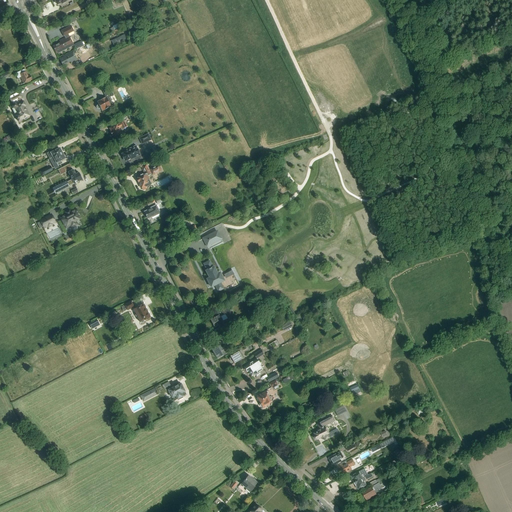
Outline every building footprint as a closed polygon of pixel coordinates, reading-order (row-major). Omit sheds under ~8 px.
[(71,26),(61,31),(64,37),(65,37),(65,38),(59,41),(60,43),(53,46),(57,54),(74,45),(70,38),(68,34),(74,31),(71,26)] [(120,43),(117,37),(103,44),(106,49),(120,43)] [(82,41),(74,44),(76,49),(84,45),(82,41)] [(88,51),(85,45),(80,48),(82,53),(88,51)] [(75,51),(59,59),(63,66),(70,62),(71,63),(77,60),(74,54),(76,53),(75,51)] [(24,70),(15,73),(17,79),(20,77),(23,84),(31,80),(30,76),(27,77),(25,72),(24,70)] [(97,106),(96,107),(97,109),(98,109),(99,109),(100,109),(102,111),(114,105),(113,103),(112,103),(109,98),(114,95),(112,91),(104,95),(106,97),(97,102),(98,104),(97,105),(97,106)] [(20,94),(10,99),(12,102),(18,99),(20,103),(18,105),(16,104),(14,105),(13,107),(13,108),(12,109),(19,121),(23,119),(25,120),(27,119),(27,117),(29,116),(24,107),(26,106),(23,102),(22,102),(20,98),(21,98),(20,94)] [(128,115),(125,109),(120,111),(123,117),(128,115)] [(120,132),(124,130),(123,129),(127,127),(124,122),(117,125),(109,129),(111,131),(110,132),(111,133),(110,133),(111,136),(112,135),(112,136),(113,136),(114,138),(121,134),(120,132)] [(151,140),(148,134),(139,138),(142,144),(151,140)] [(127,149),(128,150),(121,154),(123,158),(123,159),(124,160),(125,162),(127,160),(128,162),(130,163),(131,162),(131,161),(131,160),(135,158),(135,160),(137,160),(141,158),(141,157),(137,149),(136,150),(134,146),(127,149)] [(47,153),(49,159),(62,152),(61,149),(60,150),(59,148),(54,151),(53,150),(47,153)] [(62,164),(61,161),(65,159),(64,158),(65,157),(62,152),(49,159),(55,169),(59,167),(58,166),(62,164)] [(138,178),(136,179),(137,179),(136,180),(137,181),(137,182),(138,182),(138,183),(141,188),(141,187),(143,190),(146,188),(146,187),(150,184),(148,181),(149,180),(146,175),(151,173),(152,175),(162,170),(159,164),(149,169),(147,164),(142,167),(144,173),(138,176),(138,178)] [(51,166),(40,171),(42,176),(53,170),(51,166)] [(73,170),(68,172),(72,179),(67,182),(67,181),(57,186),(60,192),(70,186),(69,186),(74,183),(74,184),(82,180),(79,173),(76,174),(73,170)] [(149,209),(144,212),(147,219),(152,217),(160,213),(156,205),(149,209)] [(65,212),(67,215),(61,218),(65,227),(70,224),(71,226),(76,223),(75,222),(80,219),(78,215),(79,214),(76,210),(71,213),(69,210),(65,212)] [(52,224),(55,222),(51,215),(41,220),(44,228),(48,226),(47,224),(51,222),(52,224)] [(193,228),(183,233),(185,238),(196,233),(193,228)] [(205,238),(209,245),(223,238),(219,230),(205,238)] [(210,278),(207,279),(211,287),(212,286),(212,287),(215,286),(218,290),(222,288),(220,283),(223,282),(222,281),(224,281),(220,273),(217,274),(213,267),(212,267),(210,263),(205,265),(207,270),(206,270),(210,278)] [(132,301),(125,305),(127,310),(132,307),(135,313),(135,315),(136,317),(137,317),(140,322),(149,317),(143,304),(135,308),(132,301)] [(224,324),(221,317),(220,317),(219,316),(225,314),(226,316),(231,314),(227,307),(216,312),(218,315),(210,319),(209,319),(210,323),(212,323),(213,325),(214,327),(220,325),(220,326),(224,324)] [(97,320),(89,324),(92,330),(100,326),(97,320)] [(290,321),(281,326),(284,331),(293,326),(290,321)] [(236,334),(235,332),(235,331),(227,336),(230,340),(237,336),(236,334)] [(215,356),(216,356),(217,358),(222,356),(228,353),(221,341),(215,344),(216,345),(211,348),(215,356)] [(244,358),(243,357),(244,356),(243,355),(242,355),(240,351),(238,352),(237,350),(231,353),(233,355),(231,356),(231,357),(230,358),(229,359),(230,361),(232,361),(233,360),(235,363),(244,358)] [(254,354),(257,359),(264,355),(261,350),(254,354)] [(247,371),(247,372),(248,371),(252,376),(255,374),(257,377),(260,375),(258,372),(262,369),(259,366),(260,365),(257,359),(244,367),(245,368),(243,369),(245,372),(247,371)] [(278,377),(276,373),(266,378),(269,382),(278,377)] [(283,380),(285,384),(294,378),(292,375),(283,380)] [(270,384),(272,388),(274,387),(275,389),(279,387),(278,385),(279,385),(276,380),(270,384)] [(178,399),(179,401),(183,398),(183,397),(186,395),(181,384),(172,389),(169,382),(162,386),(166,392),(169,391),(174,401),(178,399)] [(357,384),(350,387),(353,392),(360,389),(357,384)] [(155,388),(140,396),(143,402),(158,394),(155,388)] [(260,403),(259,404),(260,405),(261,405),(262,406),(264,405),(265,407),(270,404),(269,402),(271,401),(267,393),(269,392),(268,391),(257,397),(260,403)] [(134,411),(143,406),(141,402),(132,406),(134,411)] [(337,409),(339,415),(348,411),(345,405),(337,409)] [(397,420),(400,425),(415,417),(413,412),(397,420)] [(326,428),(325,429),(324,426),(334,421),(331,416),(317,423),(319,429),(317,430),(318,431),(314,433),(314,435),(314,437),(314,438),(316,439),(317,440),(321,438),(322,439),(324,437),(325,440),(329,438),(327,434),(328,434),(326,428)] [(392,438),(381,444),(383,447),(394,442),(392,438)] [(354,441),(346,446),(348,451),(357,447),(354,441)] [(342,451),(335,454),(329,458),(333,466),(341,461),(340,460),(345,457),(342,451)] [(364,451),(358,459),(361,461),(367,453),(364,451)] [(349,462),(347,463),(343,465),(343,467),(338,470),(341,475),(347,471),(347,473),(352,470),(350,467),(355,464),(353,460),(349,462)] [(362,478),(368,475),(365,469),(351,476),(354,483),(362,478)] [(372,473),(368,475),(362,478),(354,483),(356,485),(356,486),(356,488),(357,488),(358,490),(362,488),(363,488),(364,487),(366,485),(364,481),(367,479),(368,480),(373,477),(372,473)] [(257,483),(256,482),(256,481),(254,479),(253,480),(248,476),(246,479),(243,483),(244,483),(242,485),(247,489),(246,489),(250,492),(251,491),(254,487),(254,486),(257,483)] [(376,480),(371,483),(372,486),(383,480),(382,478),(376,481),(376,480)] [(381,488),(379,483),(362,493),(366,501),(376,495),(375,493),(378,491),(377,490),(381,488)]
